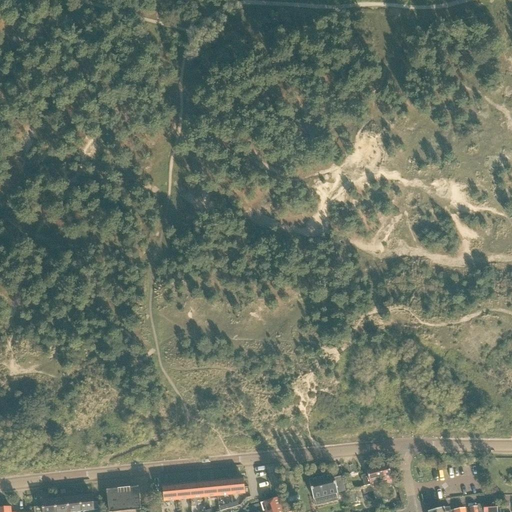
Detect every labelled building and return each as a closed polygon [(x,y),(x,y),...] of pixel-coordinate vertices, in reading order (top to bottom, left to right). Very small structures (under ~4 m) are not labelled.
[(389,472),(387,465),(366,471),(367,474),(361,476),(364,486),(369,485),(370,487),(383,483),(382,478),(390,476),(390,475),(391,475),(390,471),(389,472)] [(340,477),(333,479),(332,474),(308,480),(312,499),(322,497),(323,503),(337,500),(335,494),(337,493),(337,492),(344,491),(340,477)] [(243,478),(229,479),(230,495),(244,494),(243,478)] [(229,479),(215,481),(217,496),(230,495),(229,479)] [(215,481),(202,482),(203,497),(217,496),(215,481)] [(202,482),(188,483),(190,499),(203,497),(202,482)] [(188,483),(175,485),(176,500),(190,499),(188,483)] [(175,485),(161,486),(162,501),(176,500),(175,485)] [(108,511),(113,511),(139,510),(137,487),(106,490),(108,511)] [(349,504),(355,502),(352,489),(346,491),(349,504)] [(91,495),(79,497),(80,511),(83,511),(84,511),(93,511),(93,510),(92,502),(91,495)] [(66,498),(67,511),(80,511),(79,497),(66,498)] [(260,503),(262,511),(283,511),(279,497),(260,503)] [(67,511),(66,498),(54,499),(54,511),(67,511)] [(285,511),(286,511),(294,510),(291,498),(283,500),(285,511)] [(54,511),(54,499),(41,501),(41,506),(41,511),(54,511)] [(495,503),(477,504),(477,511),(495,511),(496,511),(495,503)]
